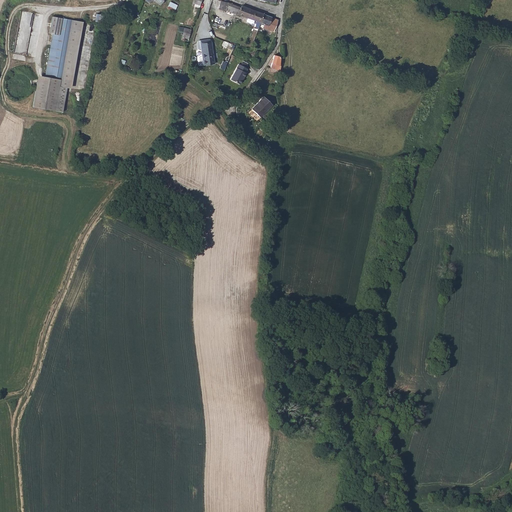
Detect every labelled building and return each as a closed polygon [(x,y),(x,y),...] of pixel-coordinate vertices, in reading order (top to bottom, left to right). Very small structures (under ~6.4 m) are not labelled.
[(169,0),(166,8),(173,12),(178,2),(173,0),(169,0)] [(237,14),(259,23),(263,14),(241,5),(240,7),(229,3),(220,1),(217,8),(225,11),(236,15),(237,14)] [(262,28),(272,32),(278,20),(263,14),(259,23),(258,26),(262,27),(262,28)] [(44,76),(60,79),(72,20),(62,19),(59,36),(52,35),(44,76)] [(82,22),(72,20),(60,79),(59,86),(66,88),(70,88),(82,22)] [(181,37),(188,39),(191,29),(184,27),(181,37)] [(230,50),(233,45),(225,40),(222,46),(230,50)] [(211,41),(196,43),(197,49),(200,49),(203,65),(214,64),(212,46),(211,41)] [(270,67),(279,70),(281,56),(274,55),(270,67)] [(241,65),(238,63),(230,80),(241,85),(248,69),(246,68),(248,63),(243,61),(241,65)] [(59,86),(60,79),(44,76),(38,75),(32,106),(54,110),(62,112),(66,88),(59,86)] [(250,109),(259,117),(271,105),(263,97),(250,109)]
